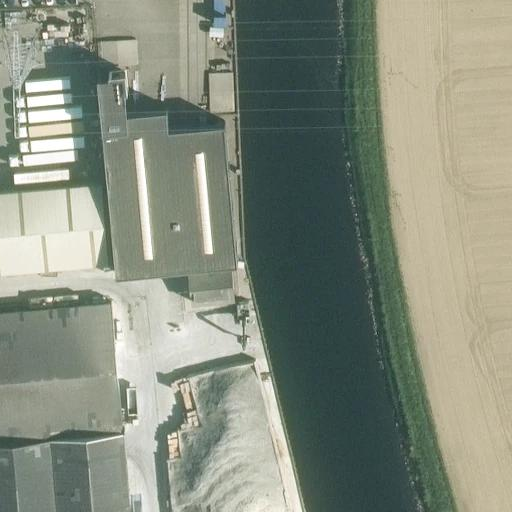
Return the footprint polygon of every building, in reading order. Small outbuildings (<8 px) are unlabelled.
[(111,72),(99,73),(117,272),(239,260),(225,120),(170,125),(168,106),(128,110),(126,87),(129,86),(127,67),(110,69),(111,72)] [(103,180),(0,189),(0,269),(110,260),(103,180)] [(232,264),(190,268),(193,302),(235,298),(232,264)] [(0,310),(0,511),(131,511),(112,300),(0,310)] [(190,383),(206,457),(271,443),(254,369),(190,383)]
